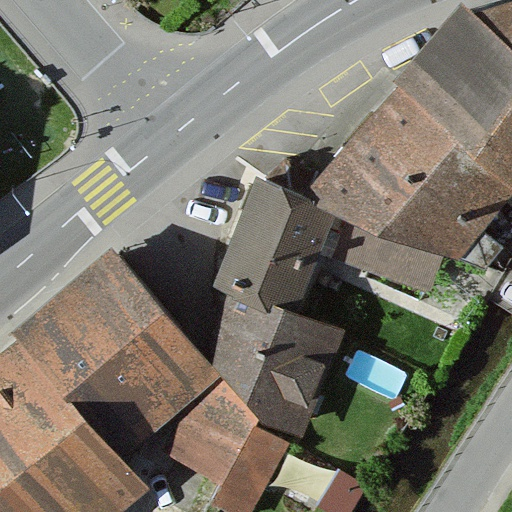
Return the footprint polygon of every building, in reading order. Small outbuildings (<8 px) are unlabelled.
[(468,10),(397,88),(509,182),(511,185),(511,7),(478,19),(468,10)] [(355,201),(444,236),(461,243),(509,182),(397,88),(306,181),(337,193),(355,201)] [(239,274),(294,297),(337,193),(306,181),(257,159),(214,264),(239,274)] [(426,281),(444,236),(355,201),(337,245),(426,281)] [(209,351),(111,238),(16,320),(18,322),(127,448),(190,394),(222,366),(209,351)] [(302,423),(346,322),(294,297),(239,274),(209,351),(222,366),(190,394),(164,439),(222,470),(209,490),(241,511),(246,511),(291,438),(257,413),(262,405),(302,423)] [(127,448),(18,322),(0,337),(0,511),(105,511),(150,474),(127,448)]
